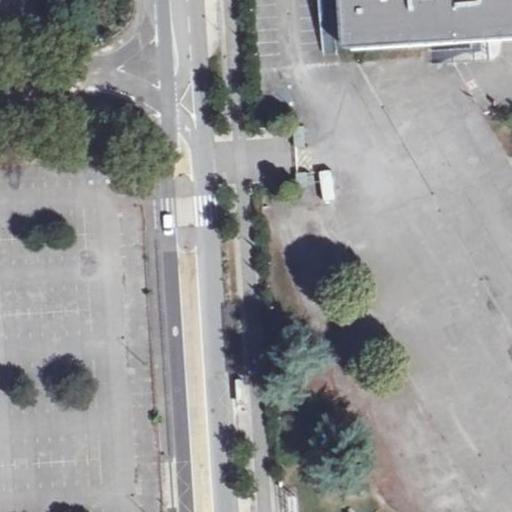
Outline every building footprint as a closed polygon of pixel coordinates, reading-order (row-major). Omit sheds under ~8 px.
[(511,0),(350,0),(353,49),(511,37),(511,0)] [(489,46),(438,50),(438,60),(489,57),(489,46)] [(264,112),(255,113),(255,119),(260,118),(261,124),(265,124),(266,130),(274,129),(273,124),(269,124),(269,117),(265,118),(264,112)] [(306,127),(295,127),(296,148),(307,148),(306,127)] [(309,174),(298,174),(299,188),(310,188),(309,174)] [(278,196),(277,190),(269,191),(269,196),(265,196),(265,202),(261,202),(261,208),(270,207),(269,202),(273,202),(273,197),(278,196)]
